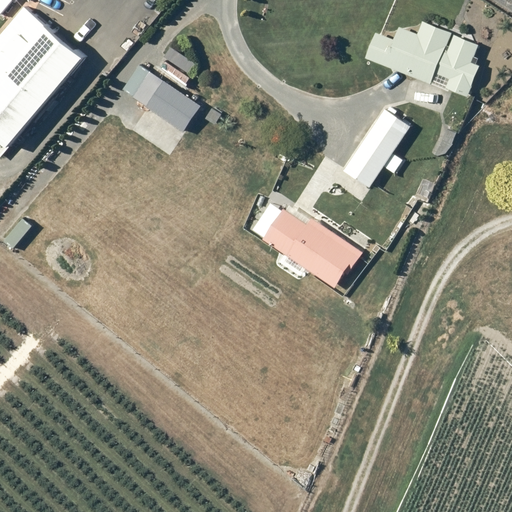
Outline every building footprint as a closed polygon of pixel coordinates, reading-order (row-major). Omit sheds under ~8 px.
[(91,58),(30,6),(0,41),(0,137),(15,151),(91,58)] [(369,60),(471,99),(484,67),(475,64),(482,45),(426,22),(421,35),(402,28),(397,42),(379,34),(369,60)] [(170,155),(187,132),(205,106),(167,81),(133,130),(170,155)] [(417,127),(389,109),(347,171),(374,190),(417,127)] [(430,160),(410,146),(389,178),(408,191),(430,160)] [(285,210),(266,241),(338,289),(363,252),(316,219),(310,226),(285,210)]
